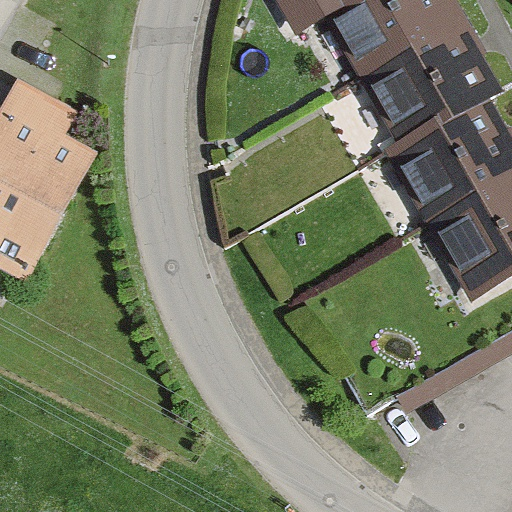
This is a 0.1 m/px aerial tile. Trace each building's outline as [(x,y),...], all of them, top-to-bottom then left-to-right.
[(268,0),(294,47),(335,26),(378,2),(376,0),(268,0)] [(376,0),(378,2),(335,26),(362,73),(463,17),(454,0),(376,0)] [(463,17),(362,73),(406,151),(488,103),(498,98),(480,65),(488,61),(463,17)] [(82,120),(20,88),(0,126),(0,277),(31,294),(64,230),(99,164),(68,148),(82,120)] [(488,103),(406,151),(391,160),(432,229),(511,182),(511,132),(507,135),(488,103)] [(511,182),(432,229),(460,277),(477,306),(511,285),(511,182)] [(511,337),(396,403),(407,422),(511,362),(511,337)]
